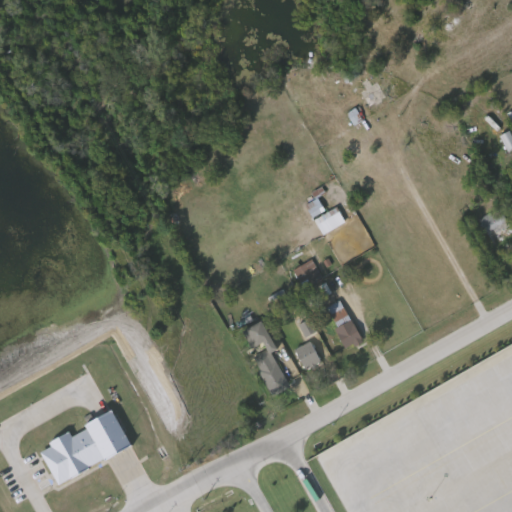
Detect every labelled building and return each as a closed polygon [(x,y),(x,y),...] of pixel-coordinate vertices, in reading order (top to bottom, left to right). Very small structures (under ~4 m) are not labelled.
[(511,150),(510,152),(501,137),(510,132),(511,135),(511,150)] [(511,229),(492,241),(480,220),(500,208),(511,229)] [(301,288),(293,271),(314,261),(322,279),(301,288)] [(341,301),(363,342),(349,350),(327,309),(341,301)] [(292,324),(300,338),(312,331),(304,317),(292,324)] [(277,351),(273,352),(290,389),(273,397),(253,354),(255,353),(244,331),(264,322),(277,351)] [(296,350),(312,343),(323,365),(307,372),(296,350)] [(58,485),(41,452),(51,447),(49,443),(68,433),(71,437),(86,428),(85,425),(112,411),(131,445),(58,485)]
